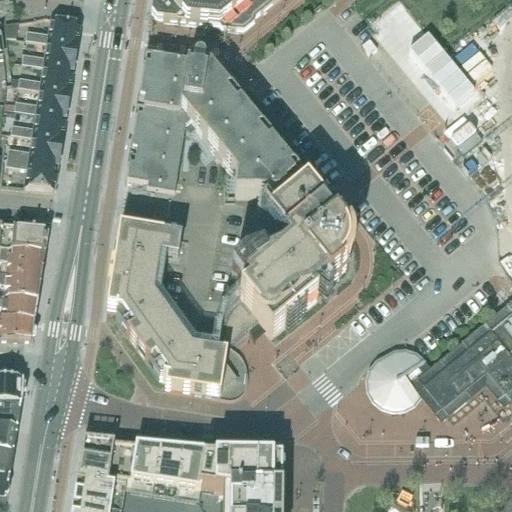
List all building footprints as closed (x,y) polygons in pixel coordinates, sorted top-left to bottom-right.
[(157,0),(155,15),(164,26),(227,32),(236,25),(250,26),(281,1),(285,1),(286,0),(157,0)] [(77,45),(80,29),(51,25),(48,40),(27,36),(25,46),(47,49),(77,54),(77,53),(76,53),(78,45),(77,45)] [(74,69),(77,54),(47,49),(44,63),(23,60),(21,70),(43,73),(73,77),(74,69)] [(192,74),(188,73),(189,71),(157,66),(146,64),(132,154),(129,172),(126,189),(175,196),(184,135),(191,130),(235,185),(235,202),(256,203),(256,210),(264,220),(263,221),(267,225),(255,235),(279,263),(265,270),(262,263),(243,271),(231,281),(241,294),(230,303),(225,308),(221,314),(218,320),(215,327),(214,334),(211,352),(210,358),(191,355),(153,303),(163,241),(119,234),(106,316),(116,317),(114,324),(159,385),(166,386),(164,395),(211,403),(236,385),(222,364),(223,356),(248,335),(250,340),(261,332),(270,343),(317,305),(314,302),(337,283),(339,281),(341,278),(343,276),(344,274),(346,271),(347,267),(348,262),(347,258),(347,254),(345,250),(343,246),(332,233),(322,220),(326,217),(306,193),(273,220),(264,209),(264,203),(284,203),(284,194),(297,183),(276,156),(224,93),(219,87),(210,76),(204,75),(204,72),(204,71),(204,70),(203,69),(202,68),(201,67),(200,67),(199,66),(198,66),(196,67),(195,67),(194,68),(193,69),(193,71),(192,74)] [(70,92),(73,77),(43,73),(41,87),(19,84),(18,93),(39,96),(69,100),(70,92)] [(67,116),(70,100),(69,100),(39,96),(37,110),(15,107),(14,116),(36,120),(65,124),(67,116)] [(62,139),(65,124),(36,120),(33,134),(12,131),(10,140),(32,143),(62,147),(63,139),(62,139)] [(62,147),(32,143),(30,158),(8,155),(7,163),(57,171),(58,171),(59,163),(60,163),(62,147)] [(54,195),(57,171),(7,163),(6,172),(27,175),(25,192),(54,195)] [(0,230),(0,253),(0,254),(45,258),(48,234),(0,230)] [(0,254),(0,257),(0,266),(1,267),(0,272),(0,278),(7,279),(41,282),(45,258),(0,254)] [(0,289),(5,290),(4,303),(37,306),(41,282),(7,279),(0,278),(0,289)] [(0,312),(3,313),(2,323),(34,325),(37,306),(4,303),(0,302),(0,312)] [(486,379),(504,401),(511,394),(511,318),(422,392),(442,415),(486,379)] [(0,345),(31,345),(34,325),(2,323),(0,322),(0,345)] [(420,368),(413,363),(405,360),(395,361),(379,370),(372,377),(370,387),(371,397),(375,406),(383,412),(392,415),(402,414),(411,409),(418,401),(409,391),(430,374),(423,366),(420,368)] [(0,408),(21,409),(22,402),(22,385),(0,385),(0,408)] [(21,409),(0,408),(0,433),(17,434),(21,409)] [(0,456),(13,458),(17,434),(0,433),(0,456)] [(72,511),(110,511),(114,493),(114,490),(116,490),(117,485),(123,451),(103,449),(92,448),(83,447),(78,475),(72,511)] [(130,471),(128,486),(142,489),(197,497),(198,497),(200,498),(200,497),(199,497),(201,484),(205,458),(197,458),(185,457),(183,456),(183,457),(182,457),(182,456),(174,456),(162,455),(160,454),(160,455),(159,455),(159,454),(151,454),(140,452),(133,452),(132,460),(130,471)] [(0,481),(9,482),(13,458),(0,456),(0,481)] [(201,484),(199,497),(200,497),(200,495),(218,498),(223,498),(229,499),(228,511),(280,511),(281,465),(207,464),(208,459),(205,458),(201,484)] [(0,505),(5,506),(9,482),(0,481),(0,505)]
